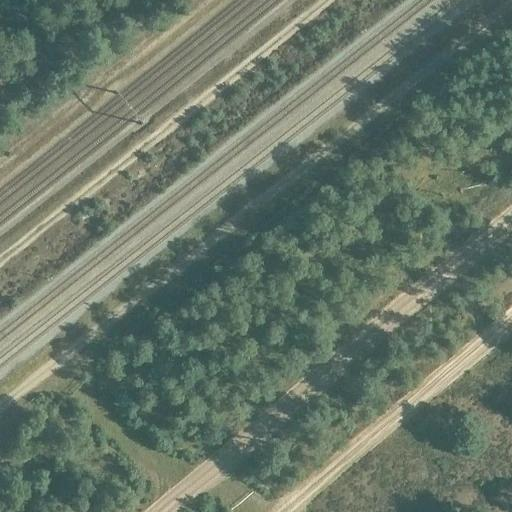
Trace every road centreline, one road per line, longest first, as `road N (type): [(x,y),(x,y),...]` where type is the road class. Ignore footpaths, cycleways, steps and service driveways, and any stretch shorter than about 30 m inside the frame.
road 1 (track): [(0,412),(511,7)]
road 2 (track): [(332,0),(0,265)]
